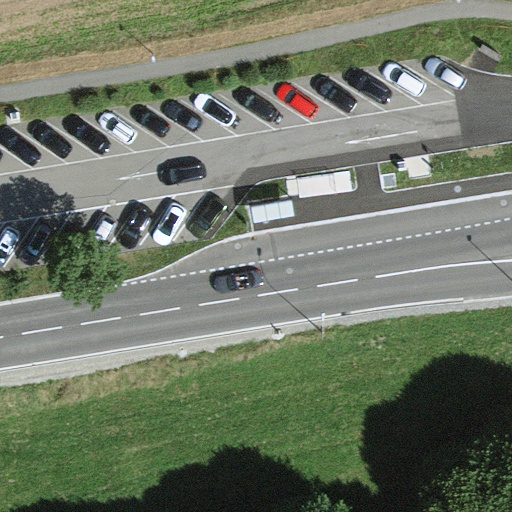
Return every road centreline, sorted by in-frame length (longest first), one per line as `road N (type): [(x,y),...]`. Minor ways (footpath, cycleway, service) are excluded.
road 1 (track): [(511,10),(451,9),(0,95)]
road 2 (secondary): [(0,335),(511,254)]
